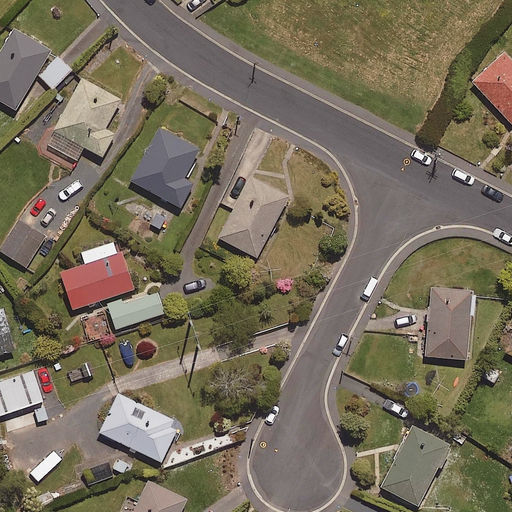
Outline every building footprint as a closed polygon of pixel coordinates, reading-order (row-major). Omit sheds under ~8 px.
[(51,51),(15,27),(0,51),(0,100),(14,110),(51,51)] [(511,59),(505,52),(473,81),(511,123),(511,59)] [(72,70),(58,56),(39,75),(52,89),(72,70)] [(121,102),(83,79),(46,142),(76,159),(83,146),(101,157),(114,137),(104,131),(121,102)] [(199,149),(160,128),(132,181),(180,207),(192,184),(183,179),(199,149)] [(289,196),(238,170),(221,203),(233,209),(218,237),(257,257),(289,196)] [(45,237),(19,220),(0,250),(26,267),(45,237)] [(115,255),(112,244),(82,253),(86,264),(61,271),(72,308),(133,290),(122,253),(115,255)] [(224,277),(205,281),(208,295),(227,291),(224,277)] [(426,356),(467,359),(471,317),(475,317),(477,291),(432,287),(426,356)] [(164,313),(157,293),(123,304),(121,298),(107,302),(116,329),(164,313)] [(0,354),(15,351),(3,312),(0,313),(0,354)] [(0,414),(32,405),(38,424),(48,421),(38,390),(51,386),(45,367),(0,381),(0,414)] [(180,423),(118,394),(100,433),(161,462),(180,423)] [(382,487),(418,506),(438,466),(443,469),(455,446),(413,425),(382,487)] [(181,511),(187,500),(149,480),(132,511),(181,511)]
